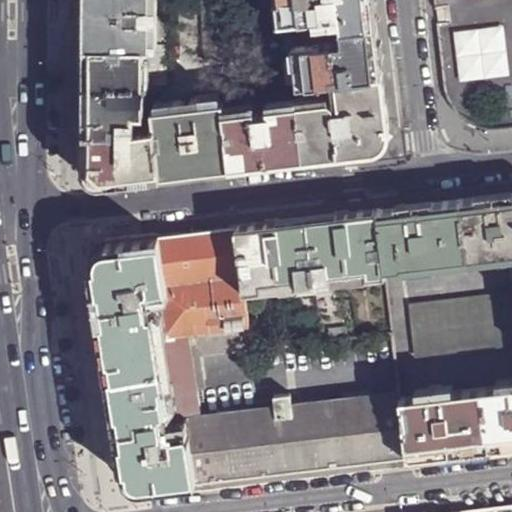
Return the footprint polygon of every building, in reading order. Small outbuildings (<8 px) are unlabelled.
[(151,46),(151,0),(84,0),(85,14),(85,45),(145,46),(151,46)] [(372,0),(274,0),(277,23),(313,18),(313,16),(338,13),(340,27),(376,23),(372,0)] [(341,39),(293,43),(297,83),(381,73),(376,23),(340,27),(341,39)] [(504,26),(452,32),(458,85),(510,78),(504,26)] [(146,112),(145,85),(165,85),(166,64),(145,64),(145,46),(85,45),(85,100),(84,165),(87,174),(94,179),(102,181),(117,180),(124,179),(162,174),(155,125),(137,127),(137,112),(146,112)] [(166,64),(166,46),(157,46),(151,46),(145,46),(145,64),(166,64)] [(384,96),(381,73),(337,78),(336,78),(339,107),(333,108),(333,103),(327,99),(295,103),(302,157),(324,154),(372,149),(388,130),(384,96)] [(224,111),(223,101),(153,110),(155,125),(162,174),(190,171),(230,166),(224,111)] [(295,103),(266,106),(266,103),(253,104),(253,107),(224,111),(230,166),(258,162),(302,157),(295,103)] [(508,387),(443,394),(443,388),(442,386),(426,387),(427,396),(399,399),(406,458),(440,454),(511,444),(511,192),(505,193),(400,206),(376,209),(383,269),(511,252),(511,377),(507,378),(508,387)] [(383,269),(376,209),(339,213),(305,217),(313,283),(333,281),(383,276),(383,269)] [(236,226),(245,302),(262,300),(263,297),(262,289),(298,285),(313,283),(305,217),(267,222),(236,226)] [(208,482),(199,418),(185,332),(247,324),(245,302),(236,226),(159,237),(133,240),(107,244),(102,249),(97,245),(92,252),(97,256),(91,263),(113,397),(125,475),(145,490),(150,489),(208,482)] [(334,292),(333,281),(313,283),(315,289),(316,295),(334,292)] [(315,289),(313,283),(298,285),(299,291),(315,289)] [(511,345),(511,294),(511,293),(409,304),(415,357),(511,345)] [(264,333),(249,334),(251,350),(266,348),(264,333)] [(274,409),(199,418),(208,482),(406,458),(399,399),(398,394),(290,407),(289,399),(273,400),(274,409)]
